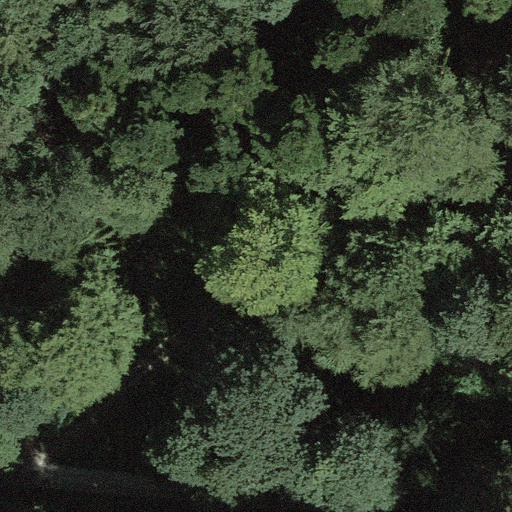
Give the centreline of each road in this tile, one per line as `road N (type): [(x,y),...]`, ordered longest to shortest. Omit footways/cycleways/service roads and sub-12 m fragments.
road 1 (track): [(0,436),(511,33)]
road 2 (track): [(511,460),(410,489),(0,461)]
